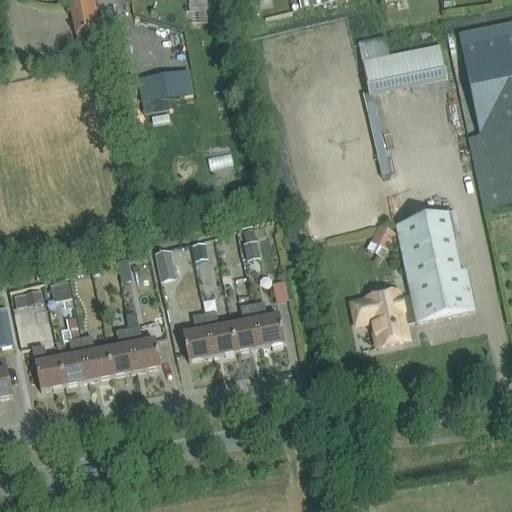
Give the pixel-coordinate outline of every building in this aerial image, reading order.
[(105,53),(94,0),(68,0),(80,58),(105,53)] [(260,10),(257,0),(243,0),(246,12),(260,10)] [(298,0),(300,11),(336,3),(334,0),(298,0)] [(218,12),(217,1),(205,2),(206,13),(218,12)] [(484,215),(511,209),(511,27),(459,39),(480,139),(469,142),(484,215)] [(370,98),(449,85),(443,48),(381,58),(378,45),(362,47),(370,98)] [(50,61),(35,65),(37,74),(52,71),(50,61)] [(417,327),(475,314),(467,274),(461,275),(449,218),(396,229),(411,299),(399,301),(398,296),(368,302),(368,303),(352,307),(357,328),(372,325),(378,350),(408,344),(403,320),(415,318),(417,327)] [(370,245),(387,254),(395,238),(379,229),(370,245)] [(261,262),(256,244),(243,248),(247,266),(261,262)] [(208,264),(205,247),(191,250),(194,266),(208,264)] [(174,280),(169,255),(156,257),(161,282),(174,280)] [(117,266),(121,286),(131,284),(127,264),(117,266)] [(89,268),(92,279),(101,277),(98,266),(89,268)] [(71,303),(68,287),(50,290),(54,307),(71,303)] [(41,296),(32,298),(34,309),(43,308),(41,296)] [(280,319),(268,321),(264,306),(252,308),(261,351),(285,347),(280,319)] [(241,311),(245,326),(232,329),(237,356),(261,351),(252,308),(241,311)] [(0,351),(14,348),(7,312),(0,313),(0,351)] [(220,331),(216,315),(205,317),(213,361),(237,356),(232,329),(220,331)] [(193,320),(196,336),(183,338),(189,365),(213,361),(205,317),(193,320)] [(156,344),(142,347),(139,331),(128,333),(137,376),(161,371),(156,344)] [(116,335),(119,351),(108,354),(113,380),(137,376),(128,333),(116,335)] [(95,356),(92,340),(81,342),(89,385),(113,380),(108,354),(95,356)] [(69,345),(72,361),(60,363),(65,390),(89,385),(81,342),(69,345)] [(47,366),(44,349),(32,352),(41,395),(65,390),(60,363),(47,366)] [(8,373),(0,374),(0,402),(13,400),(8,373)]
